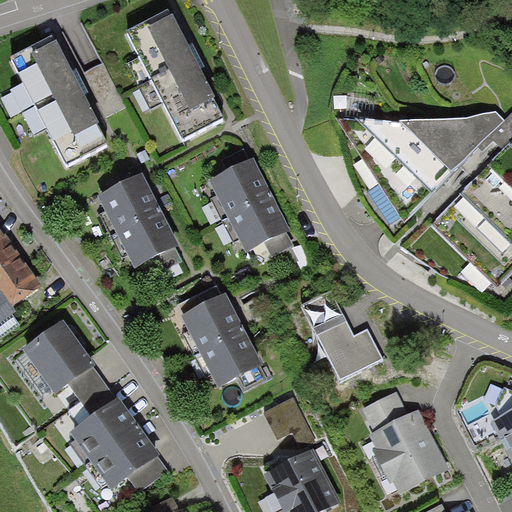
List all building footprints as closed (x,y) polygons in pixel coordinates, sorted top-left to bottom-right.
[(170,13),(128,35),(139,60),(127,66),(139,88),(151,112),(163,106),(182,143),(226,121),(188,49),(170,13)] [(53,40),(12,61),(25,86),(13,92),(35,136),(47,130),(67,168),(108,147),(71,75),(53,40)] [(481,145),(505,120),(497,113),(467,121),(399,126),(338,119),(354,177),(368,207),(395,241),(414,223),(410,218),(454,173),(464,162),(481,145)] [(511,275),(511,144),(500,157),(468,189),(434,225),(499,288),(511,275)] [(254,162),(211,185),(248,255),(267,245),(273,255),(290,246),(284,235),(290,232),(277,206),(267,189),(254,162)] [(145,176),(100,199),(136,270),(154,261),(160,273),(183,262),(176,250),(181,248),(167,221),(158,203),(145,176)] [(0,325),(17,315),(12,308),(42,288),(26,265),(15,250),(0,228),(0,325)] [(226,295),(182,319),(219,390),(264,366),(250,341),(241,323),(226,295)] [(344,316),(315,331),(341,381),(382,360),(368,331),(355,338),(351,330),(344,316)] [(64,324),(22,353),(53,398),(70,386),(95,369),(64,324)] [(118,400),(95,369),(70,386),(93,418),(118,400)] [(374,435),(370,437),(376,450),(373,451),(389,484),(394,482),(400,494),(447,471),(418,413),(408,418),(396,395),(363,412),(374,435)] [(294,398),(263,414),(278,442),(291,436),(300,454),(318,445),(294,398)] [(134,421),(118,400),(93,418),(70,435),(111,493),(129,480),(140,494),(171,472),(145,437),(134,421)] [(511,412),(492,423),(511,461),(511,412)] [(315,451),(265,475),(282,511),(327,511),(341,506),(315,451)]
